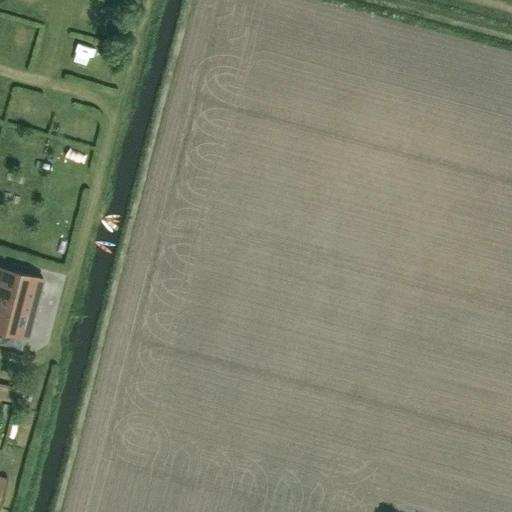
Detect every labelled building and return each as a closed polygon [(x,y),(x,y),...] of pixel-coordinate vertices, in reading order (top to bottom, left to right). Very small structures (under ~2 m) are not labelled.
[(20,21),(15,33),(32,39),(36,27),(20,21)] [(15,116),(19,101),(5,98),(1,113),(15,116)] [(49,116),(53,103),(37,98),(33,111),(49,116)] [(31,327),(44,280),(0,268),(0,331),(2,332),(5,320),(31,327)] [(23,389),(0,383),(0,398),(19,404),(23,389)]
